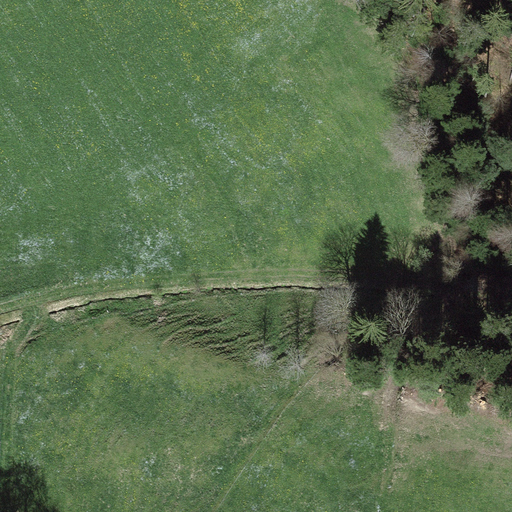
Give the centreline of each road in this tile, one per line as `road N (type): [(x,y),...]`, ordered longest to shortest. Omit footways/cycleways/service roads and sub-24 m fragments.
road 1 (track): [(434,332),(449,291),(426,281),(246,278),(62,295),(0,311)]
road 2 (track): [(434,332),(391,385),(382,495)]
